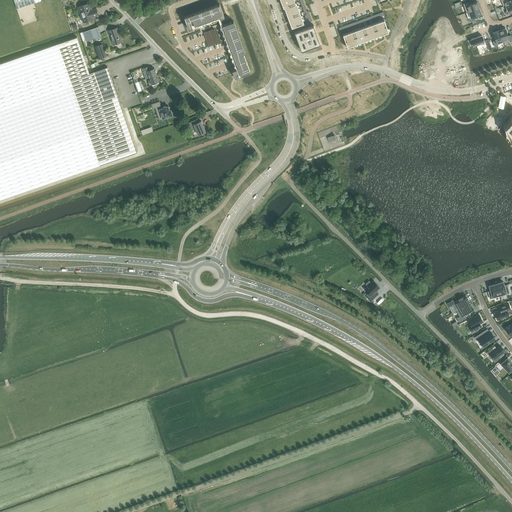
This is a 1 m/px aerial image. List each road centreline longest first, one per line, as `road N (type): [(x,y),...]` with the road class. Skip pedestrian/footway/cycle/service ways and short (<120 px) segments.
road 1 (track): [(0,278),(142,288),(173,294),(203,315),(270,320),(385,378),(422,407)]
road 2 (primary): [(249,295),(390,363),(511,482)]
road 3 (primary): [(511,470),(375,342),(252,284)]
road 4 (track): [(173,294),(186,233),(219,209),(258,161),(241,131)]
road 5 (secondary): [(222,265),(243,211),(297,145),(291,99)]
road 6 (primary): [(161,264),(0,257)]
road 7 (secondary): [(284,101),(289,150),(219,237)]
road 8 (primary): [(0,264),(158,274)]
road 9 (residential): [(272,0),(286,45),(308,57),(332,51),(316,0)]
road 10 (unclassified): [(511,501),(422,407)]
